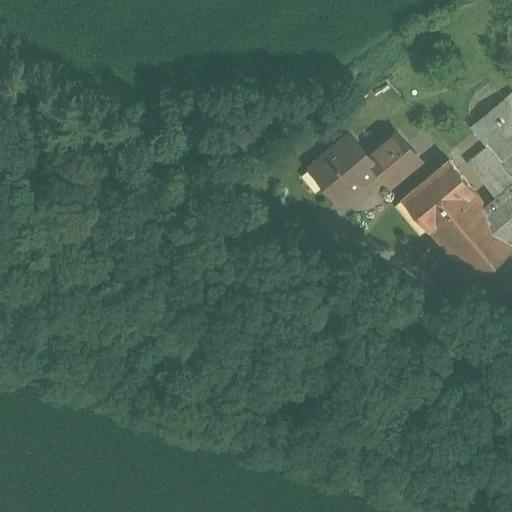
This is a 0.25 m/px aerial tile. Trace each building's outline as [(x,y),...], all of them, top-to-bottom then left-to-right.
[(511,92),(471,126),(488,146),(469,162),(493,192),(484,199),(511,233),(511,92)] [(420,159),(397,132),(369,156),(351,134),(312,168),(339,201),(378,169),(391,184),(409,169),(416,164),(415,163),(420,159)] [(477,190),(451,158),(404,197),(429,228),(477,190)] [(511,233),(484,199),(477,190),(429,228),(473,281),(511,248),(511,233)] [(327,259),(316,278),(325,284),(337,266),(327,259)]
